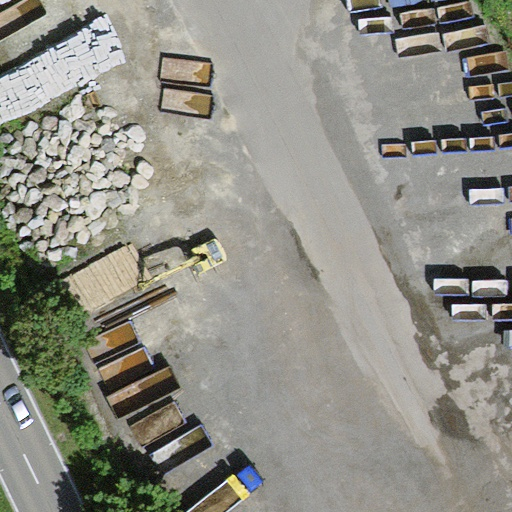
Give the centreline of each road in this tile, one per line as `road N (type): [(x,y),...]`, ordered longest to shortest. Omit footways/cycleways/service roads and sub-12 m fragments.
road 1 (unknown): [(223,0),(365,404)]
road 2 (secondary): [(53,511),(0,400)]
